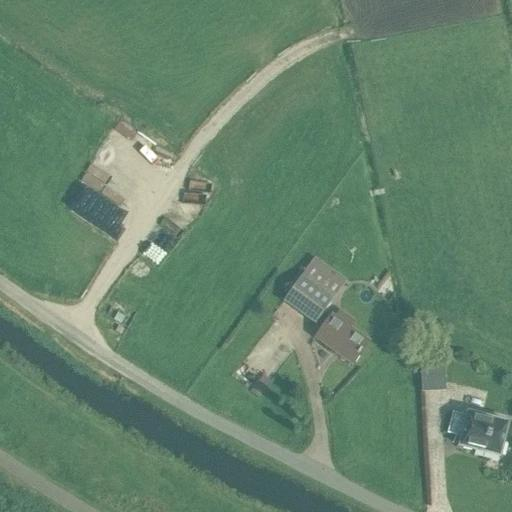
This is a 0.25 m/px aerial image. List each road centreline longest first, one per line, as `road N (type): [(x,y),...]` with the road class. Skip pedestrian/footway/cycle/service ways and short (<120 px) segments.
road 1 (unclassified): [(408,511),(187,402),(0,277)]
road 2 (track): [(72,329),(184,156),(262,72),(326,39)]
